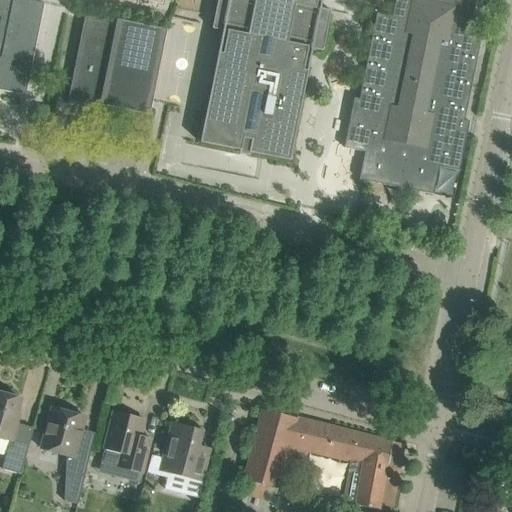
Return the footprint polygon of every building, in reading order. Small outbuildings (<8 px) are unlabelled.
[(0,0),(0,90),(25,95),(44,3),(33,1),(33,0),(0,0)] [(238,152),(240,153),(249,155),(250,153),(289,161),(312,49),(322,51),(330,10),(315,7),(316,0),(217,0),(211,29),(222,31),(199,143),(239,150),(238,152)] [(359,180),(361,180),(433,194),(438,167),(459,171),(469,121),(464,120),(481,34),(466,31),(471,0),(395,0),(392,16),(376,13),(359,99),(354,98),(344,148),(364,152),(359,180)] [(85,13),(67,104),(68,104),(69,101),(84,104),(83,107),(105,111),(105,110),(100,109),(100,105),(149,115),(151,101),(166,30),(85,13)] [(117,406),(122,389),(110,385),(105,403),(117,406)] [(0,454),(5,456),(1,469),(20,474),(33,428),(16,424),(19,414),(16,413),(20,399),(0,393),(0,454)] [(52,408),(41,449),(66,456),(64,501),(77,504),(92,445),(78,441),(81,430),(84,416),(75,414),(73,411),(64,409),(61,410),(52,408)] [(333,427),(262,410),(239,493),(259,499),(262,487),(274,489),(277,479),(285,481),(292,456),(305,460),(307,451),(349,462),(339,502),(379,510),(392,442),(333,427)] [(129,471),(126,480),(139,484),(149,448),(151,441),(151,440),(149,439),(139,437),(144,419),(113,412),(100,463),(129,471)] [(201,482),(209,451),(209,450),(208,449),(198,447),(202,431),(172,423),(163,458),(174,461),(171,474),(201,482)]
